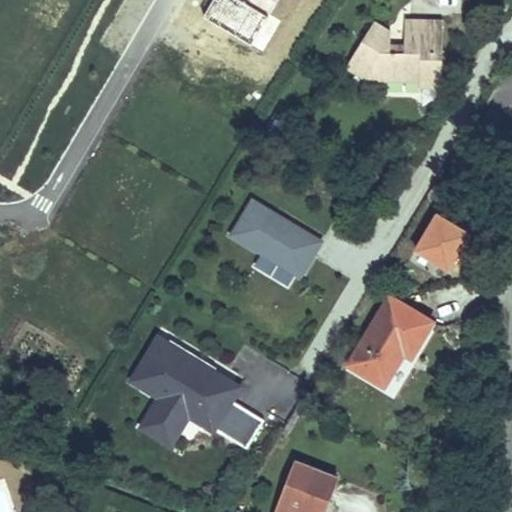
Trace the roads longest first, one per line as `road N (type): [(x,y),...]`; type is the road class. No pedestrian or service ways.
road 1 (unknown): [(511,64),(342,380)]
road 2 (unknown): [(0,196),(25,200),(48,190),(165,0)]
